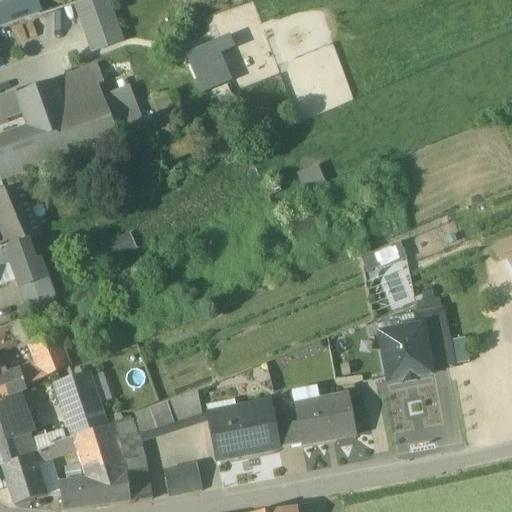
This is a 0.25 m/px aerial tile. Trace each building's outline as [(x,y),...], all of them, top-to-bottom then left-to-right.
[(40,16),(35,2),(34,0),(0,0),(0,15),(4,28),(28,20),(40,16)] [(85,0),(73,5),(89,49),(121,38),(107,0),(85,0)] [(128,60),(99,70),(104,83),(133,73),(128,60)] [(96,64),(17,96),(29,128),(0,140),(0,179),(1,183),(25,173),(27,176),(35,173),(34,171),(57,162),(57,164),(65,161),(64,159),(93,150),(119,140),(102,97),(97,86),(104,83),(99,70),(96,64)] [(129,87),(102,97),(119,140),(146,128),(129,87)] [(226,87),(204,97),(211,112),(233,103),(226,87)] [(298,176),(305,194),(306,195),(323,188),(316,169),(298,176)] [(275,179),(262,184),(268,199),(281,193),(275,179)] [(5,192),(0,194),(0,224),(4,235),(9,247),(26,241),(40,235),(21,186),(5,192)] [(290,225),(297,247),(322,239),(315,217),(290,225)] [(101,244),(109,261),(136,250),(128,232),(101,244)] [(4,235),(1,237),(6,249),(9,247),(4,235)] [(6,249),(0,250),(0,259),(2,265),(32,255),(26,241),(9,247),(6,249)] [(401,242),(361,257),(367,272),(407,258),(401,242)] [(2,265),(0,265),(0,283),(15,279),(12,272),(35,264),(32,255),(2,265)] [(35,264),(12,272),(15,279),(19,290),(48,279),(41,261),(35,264)] [(19,290),(26,310),(55,299),(48,279),(19,290)] [(167,280),(148,287),(153,298),(172,291),(167,280)] [(422,329),(430,372),(453,368),(442,311),(417,316),(419,329),(422,329)] [(25,387),(43,380),(69,371),(56,335),(50,337),(43,317),(0,331),(0,405),(4,404),(2,401),(19,395),(27,393),(25,387)] [(422,329),(419,329),(380,336),(389,383),(431,375),(430,372),(422,329)] [(88,374),(54,386),(74,443),(107,431),(88,374)] [(317,388),(293,392),(296,407),(294,407),(298,424),(302,447),(326,442),(325,440),(354,435),(354,437),(356,437),(348,397),(319,402),(317,388)] [(196,393),(180,398),(187,422),(201,418),(196,393)] [(19,395),(2,401),(4,404),(0,405),(0,456),(4,467),(33,457),(36,456),(31,441),(29,436),(33,435),(28,420),(19,395)] [(180,398),(130,418),(138,436),(187,422),(180,398)] [(234,402),(206,407),(209,421),(216,462),(240,458),(240,455),(277,448),(273,428),(269,403),(235,409),(234,402)] [(298,424),(285,426),(290,449),(302,447),(298,424)] [(285,426),(273,428),(277,448),(277,452),(290,449),(285,426)] [(107,431),(74,443),(78,455),(85,480),(58,484),(62,511),(65,511),(130,502),(126,472),(123,463),(112,429),(107,431)] [(62,431),(50,435),(31,441),(36,456),(55,449),(53,445),(66,440),(62,431)] [(44,467),(78,455),(74,443),(55,449),(36,456),(33,457),(36,466),(43,463),(44,467)] [(144,455),(131,459),(123,463),(126,472),(130,502),(151,500),(144,455)] [(33,457),(4,467),(17,505),(46,495),(36,466),(33,457)] [(196,468),(164,474),(169,498),(201,491),(196,468)]
